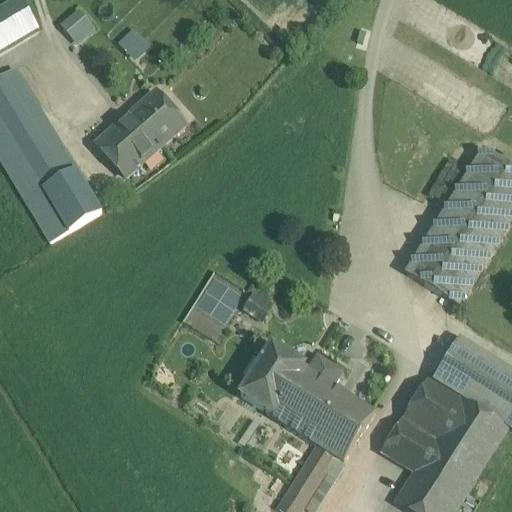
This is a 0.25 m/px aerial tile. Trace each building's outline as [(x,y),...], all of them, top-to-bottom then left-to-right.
[(20,4),(0,15),(0,54),(37,32),(20,4)] [(59,29),(76,49),(95,32),(78,12),(59,29)] [(132,63),(148,50),(134,32),(118,44),(132,63)] [(15,73),(0,81),(0,119),(9,134),(30,121),(41,115),(15,73)] [(156,97),(97,149),(126,182),(186,131),(156,97)] [(52,158),(30,121),(9,134),(44,193),(76,173),(63,151),(52,158)] [(511,174),(484,157),(408,279),(458,311),(511,224),(511,174)] [(102,216),(76,173),(44,193),(69,236),(102,216)] [(69,236),(44,193),(25,204),(51,247),(69,236)] [(266,317),(273,307),(253,294),(246,304),(266,317)] [(338,327),(308,376),(323,386),(342,356),(358,366),(394,389),(406,369),(338,327)] [(511,375),(459,342),(433,385),(511,433),(511,375)] [(304,372),(272,352),(241,401),(273,421),(303,373),(304,372)] [(342,356),(323,386),(339,396),(358,366),(342,356)] [(308,376),(303,373),(273,421),(272,423),(317,452),(336,464),(344,469),(376,419),(339,396),(323,386),(308,376)] [(428,383),(381,458),(414,479),(461,404),(428,383)] [(414,479),(394,509),(398,511),(460,511),(511,434),(461,404),(414,479)] [(336,464),(317,452),(279,511),(305,511),(326,479),(336,464)] [(336,464),(326,479),(336,484),(343,473),(342,472),(344,469),(336,464)]
